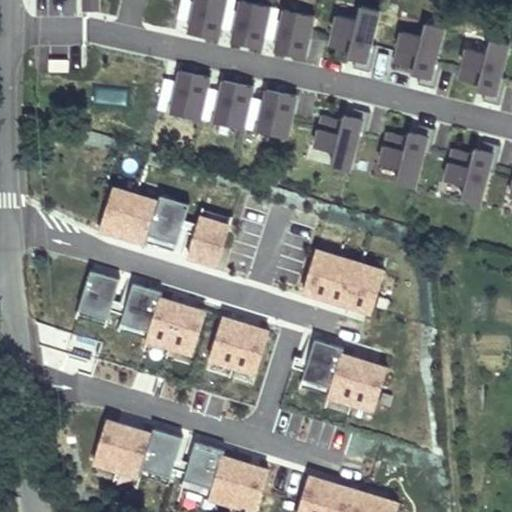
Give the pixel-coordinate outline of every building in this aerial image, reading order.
[(101,11),(101,0),(82,0),(82,10),(101,11)] [(120,0),(119,24),(130,24),(131,0),(120,0)] [(228,0),(193,0),(187,29),(220,36),(228,0)] [(275,6),(247,0),(241,0),(233,40),(266,47),(275,6)] [(350,53),(351,58),(372,64),(387,11),(363,4),(359,19),(340,14),(330,47),(350,53)] [(318,16),(285,8),(276,49),(309,57),(318,16)] [(415,70),(415,75),(436,81),(451,29),(428,22),(424,37),(405,31),(395,65),(415,70)] [(479,85),(480,89),(501,95),(511,56),(511,41),(493,36),(488,51),(469,46),(460,79),(479,85)] [(70,70),(70,57),(48,58),(48,70),(70,70)] [(215,75),(182,68),(173,109),(206,116),(215,75)] [(256,84),(223,76),(214,118),(247,125),(256,84)] [(303,96),(269,88),(260,129),(293,137),(303,96)] [(343,118),(323,113),(315,144),(338,150),(334,163),(354,168),(367,118),(347,113),(343,118)] [(409,134),(389,129),(381,160),(404,165),(400,179),(420,184),(433,134),(413,129),(409,134)] [(476,152),(455,147),(447,178),(470,183),(467,197),(486,202),(499,152),(479,147),(476,152)] [(157,200),(113,186),(100,230),(148,245),(149,240),(177,248),(191,202),(162,194),(157,200)] [(231,223),(202,215),(190,261),(219,268),(231,223)] [(387,271),(317,249),(302,295),(372,318),(387,271)] [(118,278),(89,270),(76,314),(104,323),(118,278)] [(208,310),(163,296),(165,289),(135,280),(123,319),(151,327),(146,341),(194,356),(208,310)] [(270,332),(222,317),(209,361),(257,375),(270,332)] [(389,366),(345,353),(347,346),(316,337),(304,375),(332,383),(328,398),(375,412),(389,366)] [(153,432),(109,418),(96,462),(144,477),(145,472),(173,481),(187,435),(157,426),(153,432)] [(255,511),(269,468),(224,455),(227,448),(196,438),(184,477),(212,485),(207,500),(248,511),(255,511)] [(394,511),(399,499),(311,473),(299,511),(394,511)]
